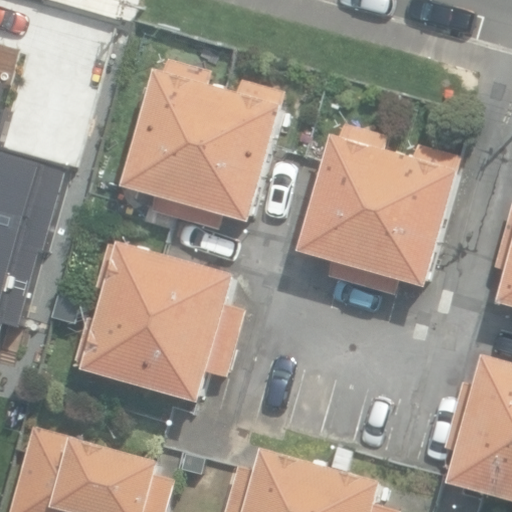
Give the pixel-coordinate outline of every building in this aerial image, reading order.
[(259,223),(292,105),(287,104),(291,90),(247,78),(244,90),(215,82),(218,70),(173,58),(170,70),(162,68),(129,188),(160,197),(156,209),(225,229),(229,215),(259,223)] [(81,110),(0,86),(0,253),(36,264),(81,110)] [(436,288),(469,171),(463,169),(467,155),(424,143),(420,155),(391,147),(394,135),(350,123),(346,135),(339,133),(305,251),(337,260),(333,274),(401,294),(405,280),(436,288)] [(511,231),(503,265),(511,267),(511,278),(505,303),(511,304),(511,231)] [(247,275),(130,240),(128,245),(114,241),(101,284),(114,288),(105,317),(93,314),(80,358),(92,362),(90,369),(208,404),(217,373),(231,377),(252,309),(238,305),(247,275)] [(5,472),(49,320),(0,306),(0,472),(0,471),(5,472)] [(511,360),(491,355),(483,386),(470,382),(452,447),(465,451),(456,484),(511,499),(511,360)] [(166,472),(169,461),(39,424),(13,511),(172,511),(182,477),(166,472)] [(386,505),(392,481),(271,447),(265,470),(244,465),(230,511),(406,511),(408,510),(386,505)]
